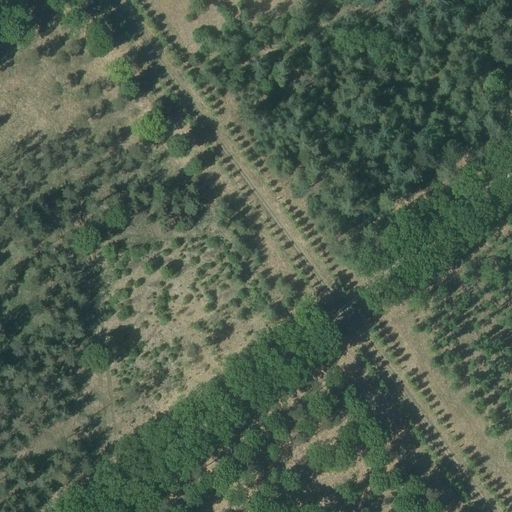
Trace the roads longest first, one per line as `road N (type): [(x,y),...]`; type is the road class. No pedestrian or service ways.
road 1 (unknown): [(115,0),(498,511)]
road 2 (track): [(98,511),(511,169)]
